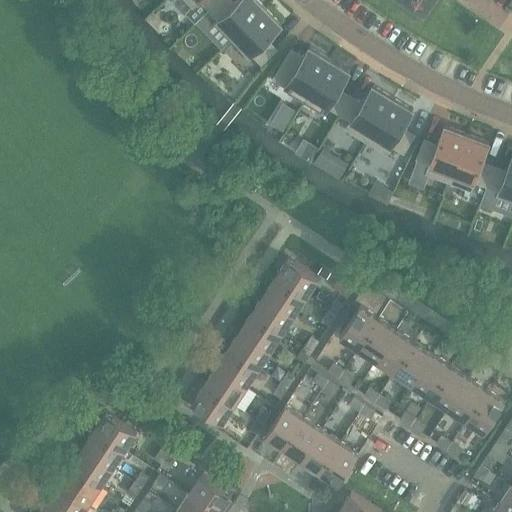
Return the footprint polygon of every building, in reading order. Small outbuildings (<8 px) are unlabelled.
[(200,0),(209,9),(218,0),(200,0)] [(230,0),(218,0),(209,9),(218,18),(234,4),(230,0)] [(218,18),(215,22),(231,39),(265,6),(258,0),(237,0),(234,4),(218,18)] [(265,6),(231,39),(248,56),(251,52),(267,38),(281,24),(265,6)] [(267,38),(251,52),(261,63),(277,48),(267,38)] [(303,56),(285,85),(306,98),(330,58),(309,46),(303,56)] [(291,48),(273,78),(285,85),(303,56),(291,48)] [(330,58),(306,98),(326,110),(328,106),(339,88),(350,70),(330,58)] [(351,120),(346,128),(366,140),(393,97),(373,84),(362,102),(351,120)] [(339,88),(328,106),(340,113),(351,95),(339,88)] [(351,95),(340,113),(351,120),(362,102),(351,95)] [(393,97),(366,140),(387,153),(392,144),(403,126),(413,109),(393,97)] [(278,115),(273,123),(283,129),(288,120),(278,115)] [(430,163),(427,172),(449,181),(467,133),(445,125),(438,144),(430,163)] [(403,126),(392,144),(404,152),(415,134),(403,126)] [(467,133),(449,181),(471,189),(474,180),(482,161),(489,142),(467,133)] [(306,135),(298,149),(312,158),(320,144),(306,135)] [(424,138),(417,158),(430,163),(438,144),(424,138)] [(499,190),(497,194),(511,199),(511,156),(507,170),(499,190)] [(482,161),(474,180),(487,185),(494,165),(482,161)] [(494,165),(487,185),(499,190),(507,170),(494,165)] [(320,277),(289,256),(276,275),(308,295),(320,277)] [(308,295),(276,275),(264,292),(296,313),(308,295)] [(296,313),(264,292),(252,311),(284,332),(296,313)] [(337,314),(343,304),(335,298),(328,309),(337,314)] [(359,348),(380,317),(362,305),(341,336),(359,348)] [(329,326),(337,314),(328,309),(321,320),(329,326)] [(284,332),(252,311),(240,328),(272,350),(284,332)] [(377,360),(398,329),(380,317),(359,348),(377,360)] [(272,350),(240,328),(229,346),(260,368),(272,350)] [(395,372),(415,340),(398,329),(377,360),(395,372)] [(313,351),(319,340),(311,335),(304,345),(313,351)] [(413,384),(433,352),(415,340),(395,372),(413,384)] [(305,362),(313,351),(304,345),(297,356),(305,362)] [(260,368),(229,346),(216,365),(248,386),(260,368)] [(431,396),(452,365),(433,352),(413,384),(431,396)] [(339,377),(345,369),(333,361),(328,370),(339,377)] [(248,386),(216,365),(204,382),(236,404),(248,386)] [(448,407),(469,376),(452,365),(431,396),(448,407)] [(350,384),(355,376),(345,369),(339,377),(350,384)] [(289,387),(296,376),(288,370),(280,381),(289,387)] [(324,387),(329,378),(318,371),(313,379),(324,387)] [(467,420),(487,388),(469,376),(448,407),(467,420)] [(335,394),(340,386),(329,378),(324,387),(335,394)] [(281,398),(289,387),(280,381),(273,393),(281,398)] [(236,404),(204,382),(192,401),(224,423),(236,404)] [(375,401),(381,393),(370,385),(364,394),(375,401)] [(485,432),(506,400),(487,388),(467,420),(485,432)] [(386,408),(392,400),(381,393),(375,401),(386,408)] [(359,410),(365,402),(354,395),(349,403),(359,410)] [(371,418),(376,410),(365,402),(359,410),(371,418)] [(284,447),(305,416),(287,404),(266,435),(284,447)] [(265,422),(272,412),(264,406),(257,417),(265,422)] [(412,425),(417,417),(405,409),(400,418),(412,425)] [(137,431),(106,410),(94,428),(125,449),(137,431)] [(302,459),(322,428),(305,416),(284,447),(302,459)] [(257,434),(265,422),(257,417),(249,428),(257,434)] [(422,432),(427,424),(417,417),(412,425),(422,432)] [(505,443),(511,433),(511,431),(505,427),(498,438),(505,443)] [(125,449),(94,428),(82,446),(113,467),(125,449)] [(320,471),(340,440),(322,428),(302,459),(320,471)] [(447,449),(453,440),(441,433),(436,441),(447,449)] [(338,483),(359,452),(340,440),(320,471),(338,483)] [(458,456),(463,447),(453,440),(447,449),(458,456)] [(489,468),(498,454),(503,457),(506,453),(493,445),(481,463),(489,468)] [(113,467),(82,446),(70,464),(101,485),(113,467)] [(162,463),(169,452),(161,446),(154,458),(162,463)] [(169,468),(177,457),(169,452),(162,463),(169,468)] [(482,480),(489,468),(481,463),(474,474),(482,480)] [(101,485),(70,464),(58,482),(90,503),(101,485)] [(142,487),(149,476),(141,470),(134,481),(142,487)] [(161,489),(168,478),(160,472),(152,483),(161,489)] [(233,494),(202,474),(190,492),(221,511),(233,494)] [(135,498),(142,487),(134,481),(126,492),(135,498)] [(83,511),(90,503),(58,482),(46,501),(63,511),(83,511)] [(511,484),(501,501),(511,508),(511,484)] [(466,504),(473,494),(464,488),(457,499),(466,504)] [(382,511),(383,511),(352,491),(339,511),(341,511),(382,511)] [(220,511),(221,511),(190,492),(178,509),(182,511),(220,511)] [(143,511),(145,511),(151,503),(143,497),(136,508),(143,511)] [(452,511),(460,511),(466,504),(457,499),(450,510),(452,511)] [(63,511),(46,501),(38,511),(63,511)] [(511,511),(511,508),(501,501),(493,511),(511,511)]
